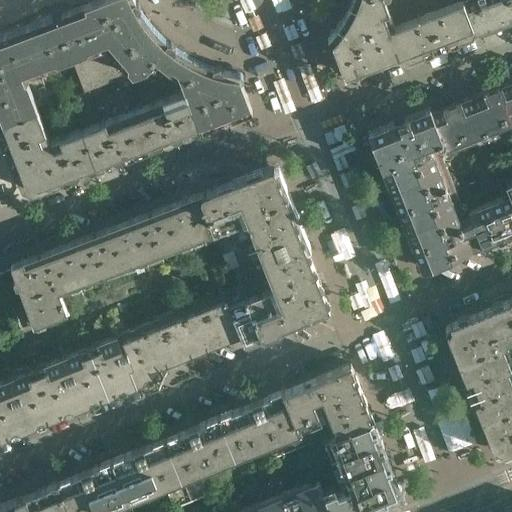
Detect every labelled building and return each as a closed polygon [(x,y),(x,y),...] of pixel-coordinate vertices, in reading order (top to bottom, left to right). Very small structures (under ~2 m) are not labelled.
[(252,108),(241,81),(238,72),(229,71),(221,69),(215,68),(209,66),(201,63),(193,59),(188,57),(183,54),(176,49),(171,45),(169,43),(166,42),(162,38),(158,34),(156,32),(150,25),(148,23),(145,18),(140,11),(138,8),(135,3),(133,0),(91,0),(88,1),(89,5),(116,76),(172,54),(185,86),(200,128),(252,108)] [(350,0),(350,2),(348,7),(347,9),(344,14),(341,18),(384,3),(392,0),(350,0)] [(455,40),(440,0),(392,0),(384,3),(403,51),(404,56),(405,55),(409,57),(455,40)] [(476,32),(463,0),(440,0),(455,40),(476,32)] [(511,0),(463,0),(476,32),(511,18),(511,0)] [(116,76),(89,5),(88,1),(30,23),(46,64),(67,56),(80,89),(116,76)] [(403,51),(384,3),(341,18),(337,25),(333,30),(330,33),(329,34),(344,74),(403,51)] [(24,73),(46,64),(30,23),(0,34),(0,119),(37,106),(24,73)] [(244,74),(247,88),(260,85),(257,72),(244,74)] [(511,232),(511,198),(510,193),(464,212),(439,149),(484,131),(488,140),(511,130),(511,80),(431,111),(430,106),(388,123),(369,130),(369,131),(368,131),(369,133),(381,164),(390,187),(421,266),(422,266),(422,267),(424,267),(425,267),(447,258),(511,232)] [(200,128),(185,86),(127,108),(143,150),(170,139),(172,136),(175,137),(180,135),(181,132),(185,134),(200,128)] [(27,189),(49,138),(37,106),(0,119),(0,130),(2,136),(6,138),(4,142),(6,146),(10,148),(8,152),(21,187),(27,189)] [(143,150),(127,108),(72,129),(88,170),(112,161),(114,157),(118,159),(122,157),(124,154),(128,155),(143,150)] [(88,170),(72,129),(49,138),(27,189),(32,192),(67,178),(69,175),(72,176),(77,174),(79,171),(82,173),(88,170)] [(329,306),(301,235),(273,164),(262,169),(262,167),(260,166),(247,171),(246,173),(247,174),(232,180),(230,179),(217,184),(218,184),(217,186),(192,195),(191,194),(190,194),(178,199),(177,201),(195,248),(218,239),(229,265),(233,264),(241,283),(223,290),(240,333),(243,340),(244,340),(245,341),(246,342),(248,342),(281,328),(281,327),(281,325),(296,319),(297,321),(299,321),(316,314),(317,313),(317,311),(329,306)] [(195,248),(177,201),(175,200),(163,205),(162,206),(155,209),(137,216),(136,215),(135,215),(123,220),(122,221),(122,222),(139,268),(195,248)] [(139,268),(122,222),(121,222),(120,221),(107,226),(107,227),(82,237),(80,236),(67,241),(68,241),(67,242),(67,243),(84,289),(139,268)] [(84,289),(67,243),(66,243),(65,242),(52,246),(52,247),(51,248),(27,258),(25,257),(12,261),(13,262),(12,263),(11,264),(12,268),(15,276),(14,277),(13,278),(15,284),(17,285),(18,284),(29,312),(24,314),(27,323),(30,324),(68,310),(63,297),(84,289)] [(240,333),(223,290),(161,314),(162,316),(116,334),(129,366),(136,383),(163,372),(160,365),(240,333)] [(501,451),(511,446),(511,296),(449,322),(447,324),(445,327),(446,330),(449,337),(448,339),(449,343),(451,344),(487,433),(486,436),(488,439),(490,440),(493,448),(494,448),(495,450),(498,452),(501,451)] [(129,366),(116,334),(89,345),(109,394),(136,383),(129,366)] [(109,394),(89,345),(74,351),(73,347),(61,352),(62,356),(35,367),(55,416),(109,394)] [(373,417),(364,395),(350,361),(283,389),(304,443),(324,436),(373,417)] [(55,416),(35,367),(21,372),(20,369),(8,374),(9,377),(0,381),(0,435),(1,437),(55,416)] [(304,443),(283,389),(219,415),(235,456),(267,443),(276,465),(308,452),(307,450),(304,443)] [(199,470),(235,456),(219,415),(165,437),(191,500),(208,493),(199,470)] [(380,436),(380,435),(373,417),(324,436),(331,455),(380,436)] [(320,480),(339,473),(387,454),(380,436),(331,455),(322,458),(313,462),(318,477),(320,480)] [(191,500),(165,437),(112,459),(128,499),(165,485),(173,507),(191,500)] [(322,458),(317,446),(307,450),(308,452),(309,451),(313,462),(322,458)] [(346,491),(394,472),(387,454),(339,473),(346,491)] [(97,511),(128,499),(112,459),(58,481),(70,511),(97,511)] [(350,511),(386,498),(398,493),(400,488),(394,472),(346,491),(335,495),(332,488),(324,492),(332,511),(350,511)] [(332,511),(324,492),(320,480),(318,477),(230,511),(332,511)] [(70,511),(58,481),(56,481),(50,481),(46,485),(0,503),(0,511),(70,511)]
